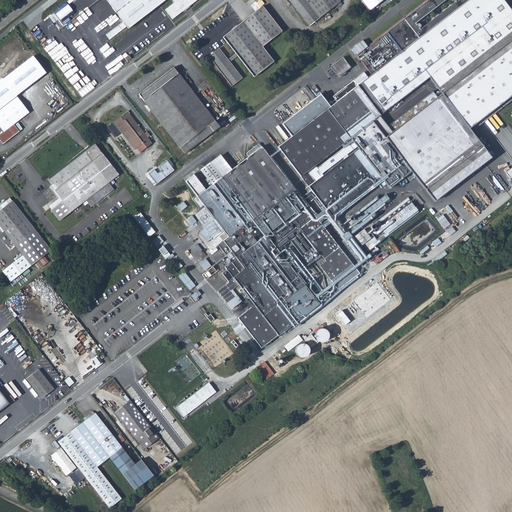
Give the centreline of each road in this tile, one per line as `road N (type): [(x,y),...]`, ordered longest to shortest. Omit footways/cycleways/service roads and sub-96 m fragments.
road 1 (unclassified): [(0,171),(220,0)]
road 2 (unclassified): [(0,455),(183,314)]
